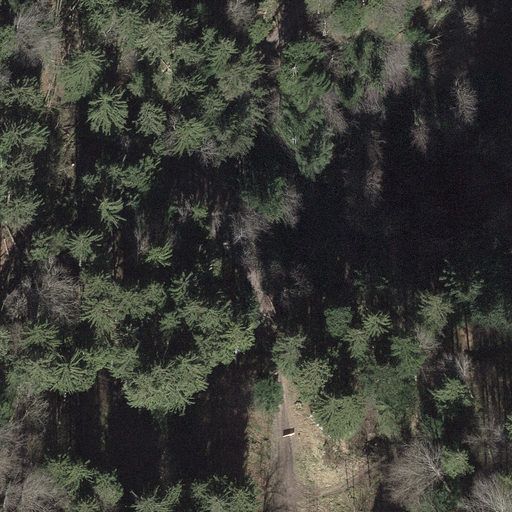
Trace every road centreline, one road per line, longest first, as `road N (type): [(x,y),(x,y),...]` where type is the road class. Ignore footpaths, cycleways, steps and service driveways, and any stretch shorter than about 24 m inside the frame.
road 1 (track): [(304,0),(277,29),(208,170),(204,204),(242,260),(285,414),(287,483),(268,511)]
road 2 (track): [(287,483),(317,487),(364,475),(393,455),(464,353),(489,335),(511,334)]
